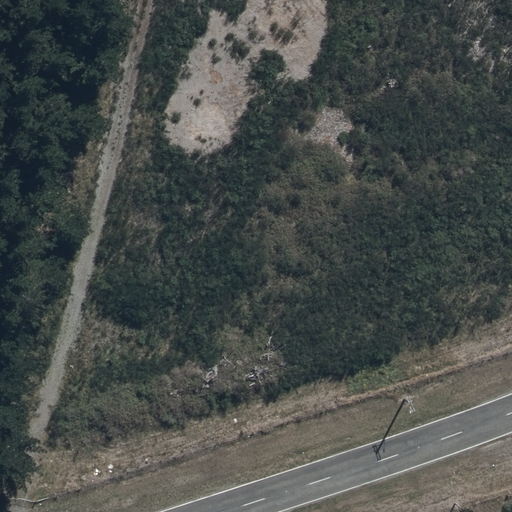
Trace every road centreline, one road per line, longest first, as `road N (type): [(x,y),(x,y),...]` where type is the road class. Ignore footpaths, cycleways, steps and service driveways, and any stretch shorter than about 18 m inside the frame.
road 1 (track): [(0,452),(124,81),(135,0)]
road 2 (tertiary): [(218,511),(511,414)]
